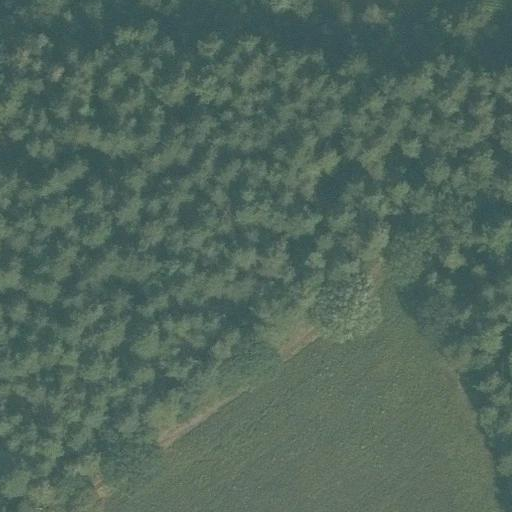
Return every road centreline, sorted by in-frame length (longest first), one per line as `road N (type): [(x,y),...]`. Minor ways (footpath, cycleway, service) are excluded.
road 1 (track): [(511,177),(52,511)]
road 2 (track): [(511,26),(264,0)]
